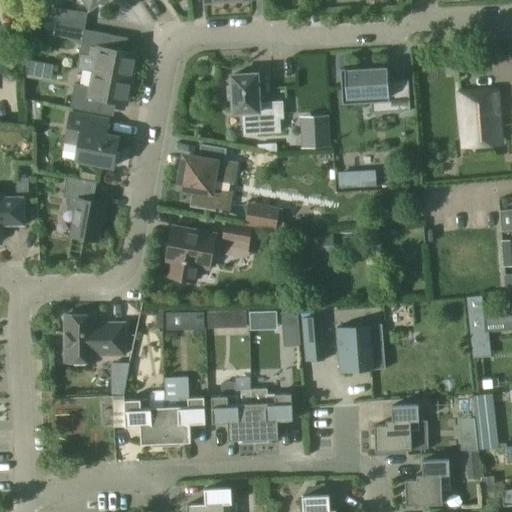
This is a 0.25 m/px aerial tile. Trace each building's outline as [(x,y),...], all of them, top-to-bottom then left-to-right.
[(106,0),(82,0),(90,11),(106,0)] [(58,9),(55,25),(85,30),(88,15),(58,9)] [(49,33),(53,34),(55,25),(45,23),(45,26),(49,33)] [(92,59),(89,73),(133,80),(137,55),(108,49),(111,36),(85,31),(80,56),(92,59)] [(34,62),(25,60),(26,77),(31,78),(34,62)] [(343,105),(387,102),(388,114),(411,112),(408,80),(389,82),(388,68),(340,71),(343,105)] [(128,106),(133,80),(89,73),(87,88),(75,86),(70,111),(96,115),(98,101),(128,106)] [(232,86),(227,86),(227,102),(233,102),(234,114),(243,114),(244,135),(261,134),(276,133),(280,133),(279,119),(283,119),(282,102),(259,103),(257,75),(232,77),(232,86)] [(503,145),(498,88),(458,92),(462,149),(503,145)] [(63,158),(77,161),(114,168),(119,138),(92,133),(95,119),(71,114),(67,135),(63,158)] [(302,133),(303,149),(331,148),(330,132),(302,133)] [(235,162),(225,160),(226,148),(201,145),(199,160),(185,158),(180,188),(195,191),(193,203),(226,209),(235,162)] [(375,171),(339,173),(339,189),(376,187),(375,171)] [(17,178),(17,192),(29,192),(29,178),(17,178)] [(97,184),(67,178),(63,198),(69,199),(67,211),(75,213),(71,237),(99,243),(106,205),(93,203),(97,184)] [(3,200),(2,196),(0,195),(0,239),(3,239),(3,226),(24,226),(24,200),(3,200)] [(282,208),(249,203),(245,224),(245,226),(284,232),(282,208)] [(253,227),(245,226),(245,224),(225,221),(220,254),(248,259),(253,227)] [(511,224),(501,225),(502,235),(511,234),(511,224)] [(215,237),(174,229),(171,243),(169,242),(165,245),(164,252),(166,255),(169,256),(168,261),(174,262),(171,277),(194,282),(197,266),(209,268),(215,237)] [(335,234),(317,235),(318,251),(336,250),(335,234)] [(511,239),(503,241),(501,241),(502,253),(511,252),(511,239)] [(511,252),(502,253),(503,266),(505,266),(511,265),(511,252)] [(482,297),(466,298),(470,334),(485,333),(482,297)] [(246,309),(208,310),(208,327),(247,326),(246,309)] [(205,310),(167,310),(168,328),(206,327),(205,310)] [(298,310),(282,311),(284,337),(300,336),(298,310)] [(487,330),(511,327),(511,313),(490,316),(490,317),(486,317),(487,330)] [(96,324),(96,316),(65,316),(65,363),(96,363),(96,356),(125,356),(125,324),(96,324)] [(302,318),(304,342),(323,341),(321,316),(302,318)] [(370,325),(337,328),(340,373),(373,370),(370,325)] [(126,379),(111,379),(111,395),(123,394),(126,379)] [(252,390),(254,444),(268,443),(268,440),(278,440),(278,422),(293,421),(292,394),(267,395),(267,389),(252,390)] [(239,444),(254,444),(252,390),(236,390),(236,397),(212,397),(213,424),(228,424),(229,442),(239,441),(239,444)] [(185,391),(164,392),(167,447),(181,447),(181,444),(191,443),(190,425),(206,424),(204,398),(188,398),(188,393),(185,391)] [(167,447),(164,392),(153,392),(150,396),(151,400),(125,401),(126,428),(141,427),(142,445),(152,445),(152,448),(167,447)] [(495,412),(493,392),(474,395),(477,414),(495,412)] [(428,450),(427,421),(419,421),(418,406),(392,407),(392,422),(386,422),(386,426),(374,426),(375,437),(372,437),(372,449),(375,449),(376,452),(428,450)] [(477,441),(463,442),(463,452),(478,451),(477,441)] [(465,453),(467,471),(479,470),(478,452),(465,453)] [(450,486),(449,460),(422,461),(423,476),(417,477),(417,480),(405,481),(406,491),(402,491),(403,503),(406,503),(406,507),(442,505),(442,486),(450,486)] [(497,491),(496,474),(483,476),(484,492),(497,491)] [(269,482),(255,482),(255,493),(269,493),(269,482)] [(236,511),(236,503),(232,503),(231,488),(205,489),(205,505),(187,505),(187,511),(236,511)] [(511,506),(511,490),(503,491),(504,507),(511,506)] [(330,511),(329,496),(303,497),(303,511),(336,511),(337,511),(330,511)] [(503,511),(502,497),(485,499),(486,511),(503,511)]
